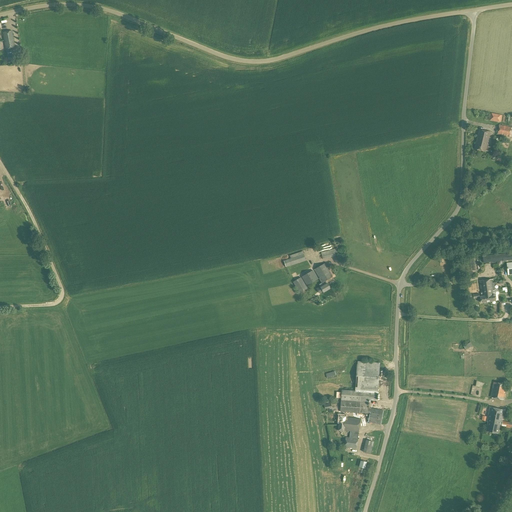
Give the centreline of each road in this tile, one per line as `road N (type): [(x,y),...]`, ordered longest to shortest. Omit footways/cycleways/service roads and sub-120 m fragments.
road 1 (unclassified): [(364,511),(395,395),(399,286),(460,202),(474,10)]
road 2 (unclassified): [(0,16),(87,6),(257,62),(474,10)]
road 3 (unclassified): [(0,307),(60,296),(37,220),(0,155)]
road 4 (unknown): [(397,314),(500,320),(511,302)]
